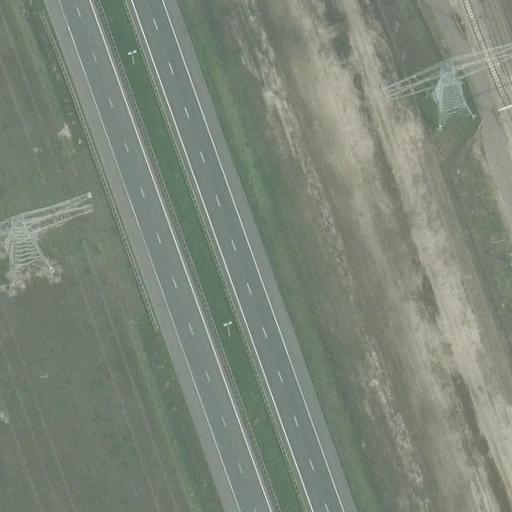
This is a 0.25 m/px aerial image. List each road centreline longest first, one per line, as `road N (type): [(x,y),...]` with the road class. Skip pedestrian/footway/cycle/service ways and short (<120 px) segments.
road 1 (trunk): [(73,0),(255,511)]
road 2 (trunk): [(328,511),(146,0)]
